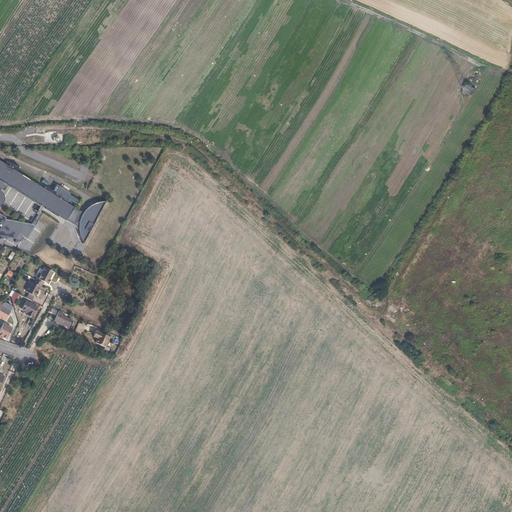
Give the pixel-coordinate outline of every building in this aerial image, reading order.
[(56,184),(52,190),(45,186),(43,188),(15,170),(18,166),(6,160),(4,164),(0,161),(0,222),(2,224),(0,227),(0,234),(2,235),(3,234),(7,236),(9,233),(17,238),(20,233),(27,238),(38,221),(37,220),(35,219),(34,218),(32,222),(5,219),(5,217),(0,213),(0,204),(2,203),(3,200),(3,198),(3,195),(0,192),(0,191),(0,189),(3,192),(7,186),(41,206),(42,204),(43,204),(46,206),(47,206),(45,208),(58,216),(59,214),(67,218),(69,215),(73,218),(78,209),(67,202),(69,199),(76,203),(78,199),(69,194),(70,192),(56,184)] [(104,198),(103,198),(99,199),(95,200),(92,202),(87,206),(84,209),(82,214),(80,217),(79,222),(79,227),(79,231),(81,237),(83,241),(104,198)] [(37,220),(46,206),(43,204),(35,219),(37,220)] [(53,272),(45,268),(39,279),(37,278),(36,280),(35,280),(33,283),(32,282),(26,292),(36,297),(43,284),(48,287),(51,281),(49,280),(53,272)] [(36,308),(25,302),(20,310),(27,313),(26,315),(31,318),(36,308)] [(10,311),(2,306),(0,310),(0,315),(3,317),(2,319),(5,320),(10,311)] [(63,313),(58,311),(54,321),(68,327),(71,320),(62,315),(63,313)] [(79,321),(75,331),(82,334),(87,324),(79,321)] [(0,336),(6,340),(12,328),(3,323),(0,329),(0,336)] [(97,336),(96,337),(94,342),(104,346),(108,336),(95,330),(93,334),(97,336)]
